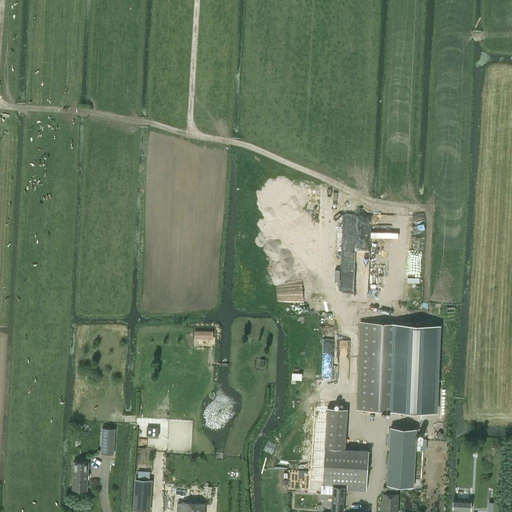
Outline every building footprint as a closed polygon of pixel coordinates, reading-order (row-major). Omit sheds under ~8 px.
[(361,321),(357,409),(437,412),(441,324),(361,321)] [(195,330),(194,338),(213,339),(213,330),(195,330)] [(366,490),(369,450),(345,448),(347,408),(327,407),(323,481),(347,482),(347,485),(347,488),(366,490)] [(103,427),(101,452),(113,453),(115,428),(110,428),(103,427)] [(391,427),(387,483),(402,484),(409,485),(411,485),(413,485),(415,449),(426,450),(427,438),(416,438),(417,428),(414,428),(411,428),(404,427),(391,427)] [(87,489),(89,462),(74,461),(72,489),(87,489)] [(333,486),(331,509),(343,510),(345,486),(333,486)] [(397,487),(387,487),(387,493),(383,493),(383,499),(381,499),(380,511),(396,511),(398,493),(397,493),(397,487)] [(476,495),(457,495),(457,506),(476,506),(476,495)] [(204,511),(205,503),(183,502),(181,511),(204,511)]
